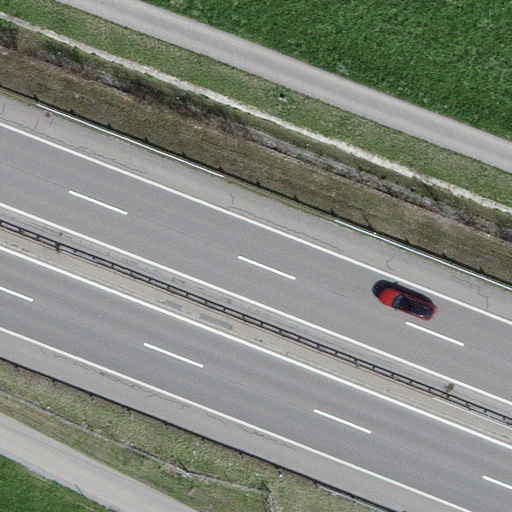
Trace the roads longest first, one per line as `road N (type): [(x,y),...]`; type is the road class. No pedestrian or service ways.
road 1 (motorway): [(0,290),(511,491)]
road 2 (motorway): [(511,363),(0,163)]
road 3 (track): [(53,0),(511,171)]
road 4 (track): [(162,511),(0,431)]
